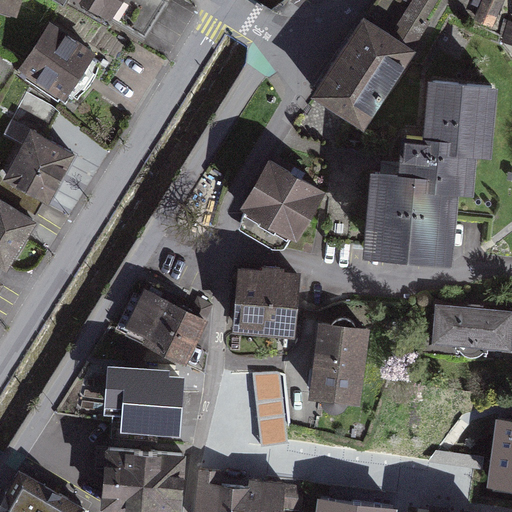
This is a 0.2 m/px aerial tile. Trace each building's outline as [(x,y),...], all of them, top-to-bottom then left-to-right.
[(64,0),(83,0),(141,35),(163,0),(59,0),(63,2),(64,0)] [(413,0),(391,35),(410,48),(427,21),(423,19),(434,0),(413,0)] [(501,0),(484,0),(481,7),(483,8),(478,20),(493,26),(497,14),(496,14),(501,0)] [(410,48),(391,35),(363,18),(316,91),(363,121),(410,48)] [(91,51),(50,25),(23,66),(64,93),(65,90),(78,98),(81,94),(87,88),(92,81),(96,74),(99,66),(102,62),(89,54),(91,51)] [(369,244),(447,251),(450,213),(452,196),(467,197),(470,158),(485,159),(486,145),(491,86),(433,81),(428,141),(406,139),(406,144),(404,165),(403,169),(403,178),(375,175),(373,200),(369,244)] [(27,92),(12,120),(31,131),(23,145),(6,175),(46,197),(71,152),(42,136),(57,109),(27,92)] [(320,190),(270,160),(242,211),(292,237),(320,190)] [(43,202),(4,181),(0,179),(0,259),(5,263),(43,202)] [(330,196),(326,241),(359,244),(369,244),(373,200),(330,196)] [(292,237),(242,211),(239,226),(272,250),(284,250),(292,237)] [(294,301),(296,273),(279,272),(280,267),(265,266),(265,270),(240,268),(236,325),(281,328),(283,300),(294,301)] [(184,359),(212,304),(198,297),(191,309),(175,301),(174,303),(168,300),(172,293),(150,282),(125,332),(146,343),(148,340),(184,359)] [(511,307),(435,301),(431,342),(458,344),(458,338),(486,340),(485,347),(511,349),(511,339),(511,307)] [(331,324),(322,323),(313,392),(324,393),(324,396),(324,400),(326,404),(329,407),(335,408),(339,408),(344,405),(346,401),(346,396),(357,397),(366,329),(356,327),(354,323),(350,319),(347,317),(342,317),(337,318),(333,321),(331,324)] [(123,335),(116,348),(140,360),(146,346),(123,335)] [(122,406),(121,421),(112,420),(111,436),(155,439),(156,424),(175,425),(178,376),(165,375),(165,370),(140,368),(112,366),(109,405),(122,406)] [(280,372),(253,376),(263,448),(290,444),(280,372)] [(511,483),(511,420),(499,419),(491,480),(511,483)] [(178,508),(183,453),(97,446),(95,466),(106,467),(103,502),(178,508)] [(230,511),(233,485),(220,483),(220,471),(200,468),(198,482),(204,482),(203,494),(197,493),(196,504),(206,505),(205,511),(230,511)] [(20,472),(0,505),(0,511),(79,511),(82,508),(20,472)] [(233,485),(230,511),(278,511),(280,504),(299,507),(301,487),(282,485),(282,482),(251,479),(251,487),(233,485)] [(391,511),(393,506),(322,496),(319,511),(391,511)]
